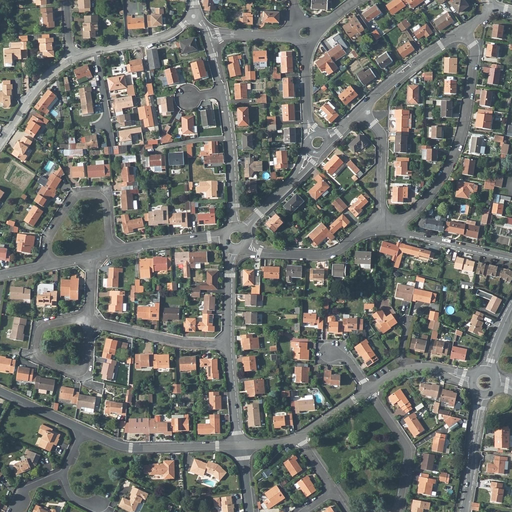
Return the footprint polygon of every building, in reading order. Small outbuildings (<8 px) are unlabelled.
[(78,0),(79,9),(90,9),(91,8),(90,0),(78,0)] [(216,6),(213,6),(214,2),(218,3),(220,2),(219,0),(204,0),(204,5),(206,5),(205,10),(210,10),(216,10),(216,6)] [(312,0),(312,8),(328,10),(328,0),(312,0)] [(395,0),(386,7),(392,16),(405,7),(405,6),(408,3),(405,0),(395,0)] [(405,0),(408,3),(412,9),(424,0),(405,0)] [(464,0),(455,0),(451,3),(459,13),(469,6),(464,0)] [(376,6),(363,15),(368,23),(381,14),(376,6)] [(151,14),(147,15),(148,27),(157,26),(157,25),(163,24),(162,14),(164,14),(163,7),(155,8),(155,13),(151,13),(151,14)] [(52,8),(41,9),(41,14),(43,14),(44,28),(55,27),(54,12),(53,12),(52,8)] [(263,11),(262,22),(279,24),(280,12),(263,11)] [(247,23),(253,23),(253,14),(251,14),(251,12),(243,12),(243,21),(247,21),(247,23)] [(448,13),(434,22),(441,31),(454,22),(448,13)] [(97,15),(85,16),(85,23),(83,23),(83,28),(84,28),(84,31),(83,31),(84,39),(91,38),(91,37),(96,37),(96,31),(98,30),(98,22),(97,22),(97,15)] [(144,17),(128,18),(128,29),(144,27),(144,17)] [(352,22),(343,28),(350,38),(359,33),(360,34),(364,31),(355,18),(351,21),(352,22)] [(407,19),(402,23),(406,29),(411,26),(407,19)] [(426,25),(414,33),(418,40),(424,36),(426,38),(433,33),(426,25)] [(494,25),(492,38),(502,40),(504,26),(494,25)] [(376,31),(372,34),(377,41),(380,38),(376,31)] [(42,38),(39,38),(39,43),(40,44),(40,52),(43,51),(44,57),(54,56),(54,51),(52,49),(52,43),(54,43),(53,38),(50,38),(42,38)] [(195,38),(180,42),(182,54),(197,50),(195,38)] [(409,42),(398,50),(403,58),(415,50),(409,42)] [(340,45),(328,54),(335,63),(347,55),(340,45)] [(488,45),(486,56),(496,58),(498,47),(488,45)] [(147,51),(151,71),(161,68),(157,49),(154,50),(153,50),(147,51)] [(12,63),(12,60),(12,58),(14,58),(15,60),(21,59),(20,50),(4,50),(5,63),(6,63),(6,65),(7,67),(10,67),(12,65),(12,63)] [(266,51),(253,52),(253,62),(261,62),(267,62),(266,51)] [(279,52),(279,56),(282,56),(282,57),(279,57),(277,57),(277,63),(281,63),(282,73),(293,72),(292,56),(292,52),(279,52)] [(387,53),(376,60),(382,69),(393,61),(387,53)] [(335,63),(328,54),(325,56),(326,57),(317,64),(323,73),(326,71),(329,75),(338,69),(335,63)] [(230,64),(228,65),(230,77),(240,75),(236,56),(228,58),(229,61),(230,61),(230,64)] [(444,59),(444,74),(456,75),(456,68),(455,68),(455,67),(456,67),(457,60),(444,59)] [(142,61),(129,63),(131,74),(143,72),(142,61)] [(203,61),(191,64),(195,80),(207,77),(203,61)] [(87,66),(74,71),(78,80),(86,76),(87,79),(92,77),(87,66)] [(175,67),(165,70),(169,85),(179,82),(175,67)] [(485,68),(484,73),(490,74),(488,84),(498,86),(501,70),(485,68)] [(363,70),(357,75),(365,85),(377,77),(371,69),(365,73),(363,70)] [(241,77),(241,80),(250,80),(249,72),(245,72),(245,77),(241,77)] [(124,76),(108,79),(110,91),(126,88),(124,76)] [(293,78),(284,78),(284,98),(295,97),(294,85),(293,84),(293,78)] [(445,82),(444,95),(455,96),(456,82),(445,82)] [(250,84),(234,85),(235,99),(247,99),(246,90),(250,90),(250,84)] [(11,85),(3,85),(3,92),(0,92),(0,102),(4,102),(4,108),(9,108),(11,105),(10,100),(10,97),(12,97),(11,90),(13,90),(13,85),(11,85)] [(351,86),(339,95),(347,104),(358,95),(351,86)] [(92,87),(79,89),(82,106),(93,104),(91,91),(92,91),(92,87)] [(408,87),(408,104),(417,105),(417,88),(408,87)] [(48,90),(37,103),(46,110),(42,114),(45,116),(49,111),(47,109),(56,97),(48,90)] [(483,91),(480,106),(491,107),(493,92),(483,91)] [(132,96),(116,99),(116,103),(114,104),(116,112),(123,111),(122,107),(128,106),(128,107),(134,106),(132,96)] [(172,98),(158,99),(158,105),(161,105),(162,114),(166,113),(166,116),(170,116),(170,113),(173,113),(172,98)] [(331,123),(339,115),(327,102),(321,108),(322,108),(319,111),(325,117),(326,117),(331,123)] [(37,103),(34,108),(42,114),(46,110),(37,103)] [(441,103),(440,118),(451,118),(452,103),(441,103)] [(82,106),(84,115),(95,113),(94,108),(95,108),(94,104),(93,104),(82,106)] [(295,105),(283,106),(284,121),(295,121),(295,105)] [(248,108),(238,109),(239,126),(249,125),(248,108)] [(211,110),(201,112),(203,128),(213,126),(211,114),(211,110)] [(397,129),(397,133),(409,133),(409,130),(411,130),(411,116),(409,115),(410,112),(396,111),(395,120),(396,120),(396,129),(397,129)] [(133,114),(117,117),(118,122),(122,124),(122,127),(132,125),(132,121),(134,121),(133,114)] [(490,116),(483,115),(478,114),(476,128),(490,130),(492,116),(490,116)] [(42,122),(41,122),(33,116),(31,119),(30,121),(32,122),(26,130),(28,131),(26,134),(30,137),(32,134),(35,136),(38,131),(41,127),(42,125),(43,123),(42,122)] [(193,117),(182,117),(183,134),(194,133),(193,117)] [(276,126),(268,126),(268,130),(268,138),(272,138),(271,131),(277,131),(276,126)] [(141,127),(118,131),(120,143),(120,146),(123,146),(132,146),(132,141),(130,135),(141,133),(141,127)] [(431,127),(430,140),(441,140),(442,128),(431,127)] [(295,129),(285,129),(285,144),(296,144),(295,129)] [(409,133),(397,133),(397,137),(396,137),(395,154),(407,154),(407,138),(409,138),(409,133)] [(77,144),(78,150),(83,150),(91,150),(99,148),(97,135),(85,137),(86,143),(82,144),(77,144)] [(163,140),(160,144),(160,145),(165,145),(166,144),(170,138),(166,135),(163,140)] [(253,135),(243,135),(244,150),(253,150),(253,135)] [(361,136),(349,146),(356,153),(361,149),(363,150),(365,149),(369,145),(361,136)] [(17,146),(15,150),(12,154),(21,161),(24,160),(26,158),(25,155),(23,154),(32,142),(23,137),(19,143),(18,142),(15,145),(17,146)] [(472,138),(470,153),(483,155),(485,148),(481,148),(482,139),(472,138)] [(218,142),(209,142),(209,146),(210,156),(213,156),(213,154),(218,154),(218,142)] [(503,144),(501,154),(507,155),(509,145),(503,144)] [(210,156),(209,146),(204,146),(205,153),(203,153),(200,153),(201,157),(210,156)] [(422,147),(422,151),(427,151),(426,163),(437,164),(437,151),(430,151),(431,147),(422,147)] [(277,166),(274,166),(274,170),(286,169),(286,165),(287,165),(286,152),(277,153),(277,166)] [(184,153),(169,154),(169,166),(184,166),(184,153)] [(213,156),(210,156),(210,163),(224,162),(223,153),(218,154),(213,154),(213,156)] [(336,156),(324,168),(332,176),(344,163),(336,156)] [(150,158),(146,158),(146,162),(146,163),(146,169),(155,168),(155,173),(162,173),(162,170),(166,170),(166,157),(150,158)] [(255,159),(246,159),(246,166),(247,166),(247,168),(246,172),(246,179),(252,178),(255,173),(264,172),(263,162),(255,163),(255,159)] [(466,159),(463,175),(473,177),(476,161),(466,159)] [(360,170),(351,160),(347,164),(356,174),(360,170)] [(96,166),(87,167),(88,178),(105,177),(105,166),(104,161),(96,161),(96,166)] [(129,162),(123,162),(124,167),(124,175),(122,175),(123,182),(121,182),(121,187),(129,186),(129,190),(130,190),(138,189),(137,186),(133,186),(132,182),(134,182),(133,166),(129,166),(129,162)] [(408,164),(402,163),(395,163),(395,169),(397,169),(397,171),(396,171),(396,177),(412,177),(412,173),(408,172),(408,164)] [(78,168),(72,168),(73,179),(85,178),(83,164),(77,165),(78,168)] [(53,173),(44,187),(56,194),(58,191),(56,190),(63,180),(53,173)] [(318,183),(309,192),(316,200),(330,187),(319,175),(315,179),(318,183)] [(495,184),(495,186),(503,188),(505,176),(497,175),(496,179),(495,184)] [(218,181),(200,181),(200,186),(197,187),(197,192),(207,192),(207,198),(217,197),(217,193),(216,192),(216,191),(218,191),(218,181)] [(258,182),(246,183),(247,197),(258,196),(258,182)] [(459,182),(457,197),(468,199),(470,190),(473,191),(475,185),(459,182)] [(44,187),(44,186),(38,194),(40,195),(35,202),(44,208),(52,196),(54,198),(56,195),(56,194),(44,187)] [(393,188),(393,204),(403,205),(404,189),(393,188)] [(129,190),(122,191),(122,195),(121,195),(122,211),(137,209),(137,200),(133,201),(132,194),(131,194),(130,190),(129,190)] [(359,200),(349,209),(357,217),(363,212),(361,209),(369,202),(367,200),(364,196),(362,194),(358,198),(359,200)] [(493,194),(493,197),(495,198),(492,213),(502,215),(504,205),(499,204),(501,195),(493,194)] [(297,195),(284,207),(291,214),(303,202),(297,195)] [(339,197),(336,201),(341,207),(345,204),(339,197)] [(336,201),(332,204),(338,210),(341,207),(336,201)] [(44,212),(35,206),(28,218),(25,221),(34,227),(44,212)] [(162,210),(148,211),(148,213),(149,220),(149,225),(155,225),(155,222),(157,222),(158,223),(169,223),(169,213),(168,208),(161,208),(162,210)] [(210,213),(198,214),(199,224),(216,223),(215,208),(210,208),(210,213)] [(173,213),(169,213),(169,223),(174,223),(174,224),(181,223),(183,223),(183,225),(184,226),(188,226),(187,212),(173,212),(173,213)] [(277,214),(266,225),(274,233),(285,222),(277,214)] [(343,214),(328,229),(333,235),(343,226),(345,228),(351,223),(343,214)] [(128,215),(121,215),(122,222),(124,230),(125,230),(125,233),(133,231),(133,229),(144,226),(142,218),(129,221),(128,215)] [(425,229),(444,232),(447,219),(438,218),(437,221),(427,219),(425,229)] [(10,231),(18,233),(20,227),(15,226),(16,221),(10,220),(9,225),(11,225),(10,231)] [(464,235),(464,236),(478,239),(480,228),(475,227),(476,222),(467,221),(466,226),(464,235)] [(328,229),(323,223),(310,236),(318,245),(328,236),(332,240),(335,237),(333,235),(328,229)] [(449,232),(464,235),(466,226),(451,223),(449,232)] [(19,235),(18,244),(21,244),(20,253),(31,255),(32,246),(34,246),(35,238),(19,235)] [(380,251),(393,256),(397,257),(400,247),(396,246),(383,242),(380,251)] [(0,258),(6,259),(6,261),(10,262),(11,252),(7,252),(8,249),(5,249),(5,245),(0,244),(0,258)] [(403,245),(400,256),(402,257),(403,253),(419,257),(420,256),(431,259),(433,253),(415,248),(414,248),(405,246),(405,245),(403,245)] [(207,251),(189,252),(190,262),(190,267),(195,268),(200,268),(200,263),(207,263),(207,251)] [(190,262),(189,252),(175,252),(176,262),(184,261),(185,275),(190,275),(190,267),(190,262)] [(356,264),(362,264),(371,265),(372,253),(357,252),(356,264)] [(158,256),(154,257),(154,258),(154,270),(168,270),(167,257),(163,258),(158,258),(158,256)] [(150,261),(141,261),(141,276),(151,276),(150,271),(154,271),(154,270),(154,258),(150,259),(150,261)] [(457,258),(455,264),(454,269),(461,271),(462,270),(472,273),(475,263),(468,261),(467,263),(464,262),(464,260),(457,258)] [(486,264),(479,262),(477,273),(483,274),(484,273),(488,274),(490,265),(486,265),(486,264)] [(333,265),(333,276),(347,277),(347,265),(333,265)] [(490,265),(488,274),(496,276),(496,275),(500,276),(502,268),(498,267),(490,265)] [(266,266),(266,270),(265,277),(280,278),(281,267),(266,266)] [(293,277),(303,278),(303,266),(288,266),(288,277),(287,281),(289,283),(292,283),(293,282),(293,277)] [(115,272),(108,272),(108,279),(107,279),(107,287),(117,287),(118,273),(122,273),(122,268),(115,268),(115,272)] [(500,276),(500,277),(503,277),(511,282),(511,279),(511,271),(508,269),(502,268),(500,276)] [(329,270),(312,269),(311,280),(328,281),(329,270)] [(245,270),(245,284),(255,285),(255,270),(245,270)] [(217,272),(207,272),(208,288),(217,288),(217,272)] [(61,280),(61,295),(70,296),(70,300),(78,300),(79,279),(71,279),(71,281),(61,280)] [(404,300),(412,302),(412,300),(415,289),(415,287),(399,283),(396,296),(405,298),(404,300)] [(57,307),(57,293),(54,292),(54,285),(41,285),(38,287),(37,305),(43,306),(43,305),(52,305),(52,307),(57,307)] [(11,287),(11,299),(31,300),(31,290),(24,289),(24,288),(11,287)] [(415,289),(412,300),(416,301),(417,300),(431,303),(431,301),(433,293),(415,289)] [(481,290),(481,295),(491,299),(487,310),(495,314),(502,300),(481,290)] [(125,292),(110,291),(110,293),(109,295),(112,295),(111,305),(109,305),(109,312),(122,312),(122,311),(125,311),(126,304),(122,303),(123,296),(125,296),(125,292)] [(160,292),(157,292),(157,299),(152,299),(152,302),(154,303),(155,303),(155,307),(138,307),(137,317),(150,318),(150,319),(159,320),(160,303),(160,292)] [(256,295),(246,294),(246,298),(249,299),(248,306),(259,306),(260,300),(266,301),(266,295),(261,295),(256,295)] [(203,309),(203,313),(204,313),(212,314),(212,310),(215,310),(215,296),(205,296),(205,309),(203,309)] [(163,307),(163,320),(167,320),(167,318),(179,318),(179,307),(163,307)] [(383,311),(375,316),(381,325),(384,329),(382,331),(385,335),(391,331),(391,330),(399,324),(393,315),(388,318),(383,311)] [(439,313),(431,311),(429,319),(431,319),(436,321),(439,321),(439,313)] [(260,312),(246,312),(246,316),(249,316),(249,324),(259,324),(260,312)] [(212,314),(204,313),(204,322),(196,322),(196,320),(187,320),(187,322),(184,322),(183,330),(188,331),(196,331),(196,329),(204,329),(207,329),(207,331),(215,331),(215,326),(213,326),(213,318),(214,318),(214,314),(212,314)] [(470,328),(468,331),(483,337),(485,332),(480,330),(483,323),(481,322),(483,319),(473,314),(470,321),(473,324),(472,327),(471,327),(470,328)] [(319,315),(307,315),(307,323),(313,323),(314,324),(314,326),(317,326),(317,325),(321,326),(321,329),(325,329),(325,321),(322,321),(322,319),(319,319),(319,315)] [(340,335),(344,335),(344,332),(345,326),(340,325),(340,323),(337,323),(337,318),(335,316),(331,316),(329,318),(329,323),(331,323),(330,333),(340,334),(340,335)] [(27,320),(15,318),(13,334),(11,334),(11,339),(24,342),(25,336),(23,336),(25,326),(26,326),(27,320)] [(345,326),(344,332),(349,332),(349,330),(354,331),(359,331),(359,330),(365,330),(365,320),(345,319),(345,326)] [(251,338),(251,334),(242,335),(242,339),(244,339),(245,350),(260,348),(259,337),(254,338),(251,338)] [(413,337),(411,348),(416,350),(417,348),(421,349),(421,352),(425,353),(429,335),(423,334),(422,339),(413,337)] [(107,338),(104,352),(115,354),(117,346),(121,346),(122,342),(107,338)] [(364,342),(356,348),(361,356),(362,355),(367,363),(366,364),(369,368),(380,360),(371,348),(369,344),(370,343),(367,340),(364,342)] [(437,354),(437,353),(438,351),(443,352),(443,353),(448,354),(450,343),(436,340),(433,353),(437,354)] [(294,342),(293,347),(296,348),(295,353),(295,359),(300,359),(300,360),(310,361),(311,351),(309,350),(309,343),(294,342)] [(453,346),(451,359),(455,359),(456,358),(466,360),(468,350),(453,346)] [(154,367),(154,355),(154,353),(146,353),(145,356),(142,356),(142,354),(136,354),(136,369),(142,368),(142,367),(154,367)] [(158,355),(154,355),(154,367),(154,368),(170,368),(170,355),(158,355)] [(0,371),(1,372),(2,370),(6,370),(10,371),(9,373),(14,374),(16,360),(12,360),(12,361),(6,360),(6,358),(0,356),(0,371)] [(192,357),(180,357),(180,370),(196,370),(196,356),(192,356),(192,357)] [(258,357),(245,358),(245,362),(246,362),(247,372),(259,371),(258,357)] [(103,361),(102,369),(104,369),(103,373),(102,378),(111,380),(114,364),(115,365),(117,360),(108,358),(107,362),(103,361)] [(207,359),(207,373),(209,373),(210,379),(219,378),(219,373),(218,373),(218,370),(217,358),(207,359)] [(19,367),(17,380),(22,381),(22,380),(32,381),(34,369),(19,367)] [(297,383),(308,383),(309,372),(310,372),(311,372),(311,368),(309,368),(298,367),(297,367),(296,375),(298,375),(297,383)] [(326,371),(325,384),(332,384),(332,386),(341,386),(342,375),(336,375),(336,376),(332,376),(332,372),(326,371)] [(36,380),(35,388),(53,391),(55,380),(41,378),(41,376),(37,375),(36,380)] [(265,379),(247,381),(248,391),(249,391),(250,397),(258,396),(257,393),(263,393),(263,394),(267,394),(265,379)] [(421,385),(419,392),(423,393),(422,396),(437,399),(440,387),(434,386),(434,387),(425,385),(424,386),(421,385)] [(72,403),(77,404),(79,395),(79,393),(74,392),(74,389),(61,387),(59,399),(72,400),(72,403)] [(401,390),(389,398),(394,405),(398,403),(401,408),(402,408),(404,411),(405,411),(411,407),(412,406),(401,390)] [(443,390),(440,402),(450,404),(449,407),(454,408),(456,403),(458,394),(453,393),(453,394),(447,393),(447,391),(443,390)] [(219,392),(210,392),(210,397),(210,398),(210,410),(221,410),(221,396),(219,396),(219,392)] [(77,404),(76,408),(81,409),(81,407),(94,409),(95,399),(89,398),(89,397),(79,395),(77,404)] [(316,400),(296,401),(297,413),(301,413),(301,411),(316,410),(316,400)] [(118,414),(126,415),(127,403),(123,402),(107,401),(105,413),(111,413),(111,412),(118,413),(118,414)] [(260,404),(249,405),(250,417),(251,417),(251,420),(250,420),(250,426),(262,425),(260,404)] [(294,425),(293,412),(289,413),(289,415),(274,416),(275,426),(294,425)] [(415,413),(404,420),(416,437),(425,431),(417,418),(418,417),(415,413)] [(189,414),(171,414),(172,421),(172,431),(176,431),(176,430),(189,430),(189,414)] [(154,419),(154,422),(155,433),(164,432),(164,434),(172,434),(172,431),(172,421),(160,422),(160,417),(159,416),(155,416),(154,417),(154,419)] [(210,424),(198,424),(198,434),(220,433),(220,418),(210,418),(210,424)] [(448,421),(445,422),(450,429),(460,422),(458,419),(452,418),(448,421)] [(149,422),(129,422),(129,432),(144,432),(144,434),(149,434),(149,433),(149,422)] [(45,436),(43,440),(44,440),(42,445),(46,446),(45,449),(51,452),(55,445),(58,446),(61,440),(60,439),(62,435),(56,432),(55,435),(52,434),(53,431),(54,430),(43,425),(40,433),(45,436)] [(510,430),(510,427),(506,427),(503,427),(503,430),(497,429),(496,439),(499,439),(498,447),(510,448),(511,431),(510,430)] [(435,438),(432,452),(443,454),(446,436),(437,434),(436,438),(435,438)] [(18,475),(24,472),(23,471),(27,470),(27,471),(32,469),(31,468),(36,466),(41,456),(33,452),(28,449),(26,454),(28,459),(27,459),(16,464),(14,468),(18,475)] [(505,472),(505,468),(506,459),(509,460),(509,455),(496,454),(495,462),(489,461),(488,470),(498,471),(505,472)] [(295,455),(283,463),(293,477),(303,470),(296,460),(298,459),(295,455)] [(425,455),(422,470),(433,472),(435,457),(425,455)] [(195,458),(192,469),(196,470),(195,472),(200,474),(201,470),(206,472),(206,471),(214,473),(220,480),(227,472),(222,467),(223,467),(219,464),(214,462),(214,463),(209,462),(208,463),(203,461),(203,460),(195,458)] [(159,465),(159,463),(151,464),(151,465),(147,465),(146,466),(146,472),(147,473),(151,473),(151,474),(165,473),(165,478),(176,478),(175,460),(165,460),(165,463),(161,463),(162,465),(159,465)] [(309,480),(307,476),(297,483),(294,485),(296,489),(299,487),(306,497),(315,491),(308,481),(309,480)] [(420,487),(418,494),(429,495),(429,492),(432,492),(433,484),(435,484),(436,480),(420,477),(419,482),(421,482),(422,482),(421,488),(420,487)] [(494,481),(493,487),(495,487),(494,493),(493,501),(503,503),(505,493),(505,489),(503,488),(504,483),(494,481)] [(268,508),(273,505),(271,503),(279,498),(281,500),(284,497),(276,485),(264,493),(268,498),(263,501),(268,508)] [(132,501),(131,500),(124,497),(120,506),(134,511),(136,511),(140,502),(141,502),(143,497),(142,497),(145,491),(134,486),(132,492),(133,493),(131,497),(132,499),(133,499),(132,501)] [(214,498),(215,506),(222,506),(222,505),(223,505),(223,511),(234,511),(234,508),(235,507),(235,503),(233,504),(223,505),(223,501),(232,500),(232,495),(222,497),(223,501),(221,501),(221,497),(214,498)] [(414,501),(412,510),(414,510),(413,511),(424,511),(425,509),(430,510),(431,504),(414,501)] [(473,502),(471,509),(479,510),(481,503),(473,502)]
